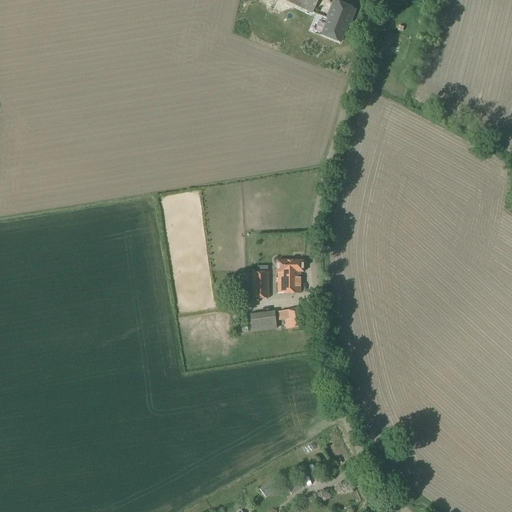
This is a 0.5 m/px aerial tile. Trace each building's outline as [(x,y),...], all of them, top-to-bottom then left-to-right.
[(283,0),(312,14),(318,0),(283,0)] [(319,28),(341,35),(346,18),(345,17),(350,1),(347,0),(329,0),(326,11),(325,11),(319,28)] [(300,294),(300,273),(303,273),(303,261),(276,261),(276,273),(278,273),(278,294),(300,294)] [(252,299),(268,299),(268,273),(252,273),(252,299)] [(306,327),(303,309),(277,312),(278,321),(285,320),(286,330),(306,327)] [(252,332),(276,329),(273,312),(250,315),(252,332)] [(290,482),(285,486),(291,495),(297,491),(290,482)] [(279,484),(266,495),(271,500),(283,489),(279,484)]
